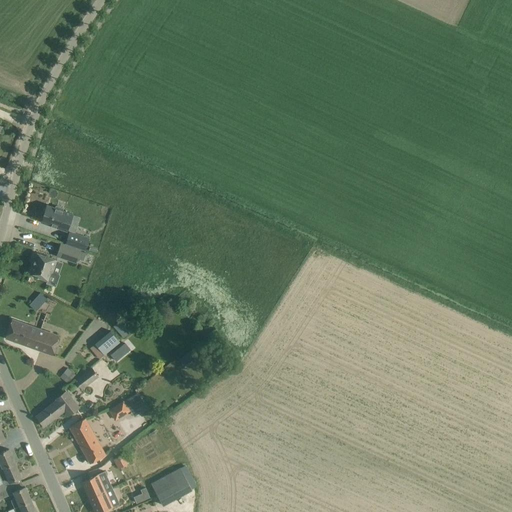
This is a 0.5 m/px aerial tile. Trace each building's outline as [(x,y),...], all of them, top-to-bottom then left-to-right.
[(67,231),(73,214),(63,211),(63,208),(56,206),(55,208),(47,205),(41,222),(67,231)] [(89,238),(69,231),(65,243),(85,250),(89,238)] [(61,243),(56,256),(76,263),(77,258),(80,251),(80,250),(61,243)] [(80,251),(77,258),(83,260),(86,253),(80,251)] [(57,260),(44,256),(35,252),(33,259),(35,260),(30,272),(40,276),(39,278),(47,281),(51,272),(52,273),(57,260)] [(49,301),(45,294),(31,303),(36,310),(49,301)] [(58,335),(22,323),(12,319),(6,338),(51,354),(58,335)] [(130,332),(120,321),(114,326),(123,338),(130,332)] [(111,331),(95,344),(98,347),(104,354),(120,342),(112,333),(111,331)] [(125,342),(118,348),(123,355),(131,349),(125,342)] [(189,350),(179,358),(184,365),(195,357),(189,350)] [(82,389),(99,376),(92,367),(75,380),(82,389)] [(75,375),(68,368),(60,376),(67,383),(75,375)] [(66,391),(56,399),(57,400),(36,416),(44,426),(64,410),(68,415),(79,407),(66,391)] [(132,395),(108,410),(115,420),(130,411),(128,409),(137,404),(132,395)] [(85,419),(79,422),(70,427),(90,463),(105,455),(85,419)] [(0,469),(15,463),(9,449),(0,452),(0,469)] [(124,454),(114,460),(118,468),(128,463),(124,454)] [(21,476),(15,463),(0,469),(0,477),(2,482),(0,482),(0,491),(8,488),(16,485),(13,480),(21,476)] [(162,504),(196,487),(184,464),(150,481),(162,504)] [(105,471),(82,481),(95,511),(100,511),(106,510),(112,507),(120,504),(114,491),(105,471)] [(12,492),(15,499),(11,500),(14,508),(31,500),(25,487),(12,492)] [(142,493),(134,497),(136,503),(150,497),(146,487),(140,490),(142,493)] [(0,498),(10,494),(8,488),(0,491),(0,498)] [(35,511),(31,500),(14,508),(16,511),(35,511)]
